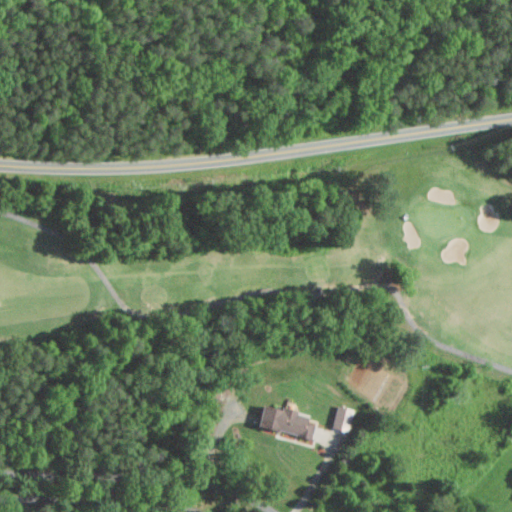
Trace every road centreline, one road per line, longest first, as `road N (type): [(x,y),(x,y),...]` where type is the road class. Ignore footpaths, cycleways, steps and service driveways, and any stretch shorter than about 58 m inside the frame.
road 1 (tertiary): [(511,118),(232,159),(103,167),(0,162)]
road 2 (residential): [(270,511),(191,476),(0,468)]
road 3 (residential): [(0,496),(123,498),(195,511)]
